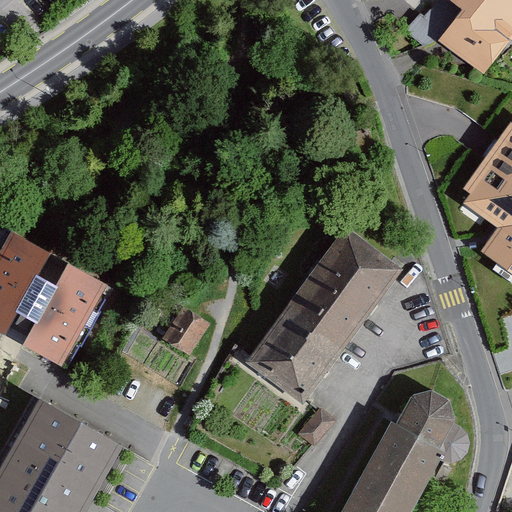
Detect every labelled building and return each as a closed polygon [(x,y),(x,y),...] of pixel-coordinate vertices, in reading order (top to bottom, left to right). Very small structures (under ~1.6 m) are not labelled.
[(440,40),(484,73),(510,38),(511,39),(511,37),(511,0),(441,0),(426,19),(421,14),(406,31),(422,45),(424,47),(440,40)] [(511,274),(511,124),(464,190),(470,194),(463,204),(498,228),(486,245),(481,252),(498,264),(511,274)] [(397,272),(346,234),(302,293),(353,331),(397,272)] [(106,293),(0,235),(0,328),(16,337),(64,364),(106,293)] [(251,361),(302,399),(353,331),(302,293),(251,361)] [(189,355),(208,325),(184,309),(164,340),(189,355)] [(342,511),(411,511),(439,460),(442,461),(444,461),(451,463),(460,461),(468,453),(470,444),(468,434),(461,427),(454,423),(455,421),(449,400),(433,391),(432,392),(412,397),(399,420),(397,424),(392,422),(342,511)] [(119,444),(43,401),(0,475),(0,511),(80,511),(82,511),(119,444)] [(334,420),(321,409),(320,410),(300,434),(313,445),(334,420)]
